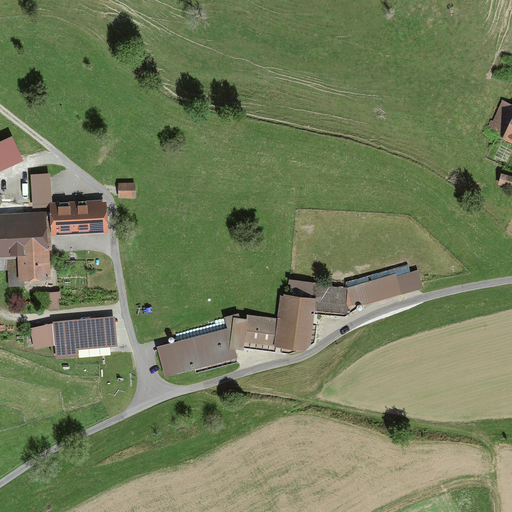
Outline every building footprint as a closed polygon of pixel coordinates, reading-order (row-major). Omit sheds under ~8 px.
[(511,114),(499,108),(490,127),(504,134),(501,140),(511,145),(511,114)] [(12,139),(0,144),(0,169),(22,159),(12,139)] [(511,189),(511,179),(503,178),(501,188),(511,189)] [(48,208),(46,179),(32,180),(34,209),(48,208)] [(118,187),(119,199),(133,198),(133,187),(118,187)] [(53,237),(105,235),(104,210),(51,213),(53,237)] [(45,285),(42,218),(0,219),(0,256),(10,257),(11,286),(45,285)] [(350,309),(416,289),(409,268),(343,287),(350,309)] [(232,347),(246,343),(306,347),(311,309),(345,312),(342,291),(292,284),(290,301),(283,299),(279,323),(225,318),(232,347)] [(57,309),(56,294),(39,296),(40,310),(57,309)] [(110,321),(59,325),(32,332),(36,350),(60,343),(61,351),(76,350),(75,343),(112,340),(110,321)] [(226,333),(163,350),(170,377),(233,360),(226,333)] [(81,357),(112,356),(112,349),(81,350),(81,357)]
